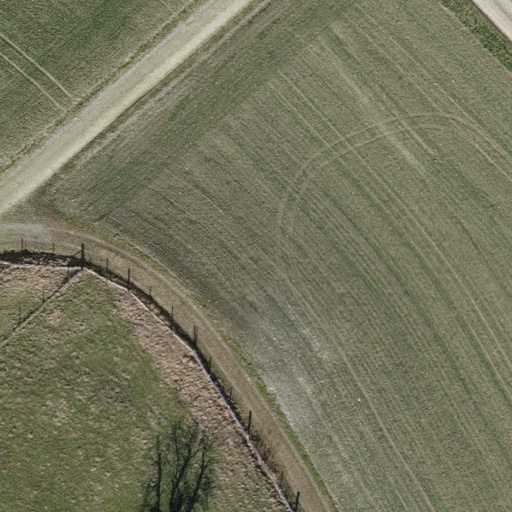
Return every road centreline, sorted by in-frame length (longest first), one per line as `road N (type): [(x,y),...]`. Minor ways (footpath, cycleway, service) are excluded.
road 1 (track): [(0,244),(88,243),(178,293),(240,353),(324,511)]
road 2 (track): [(0,214),(245,0)]
